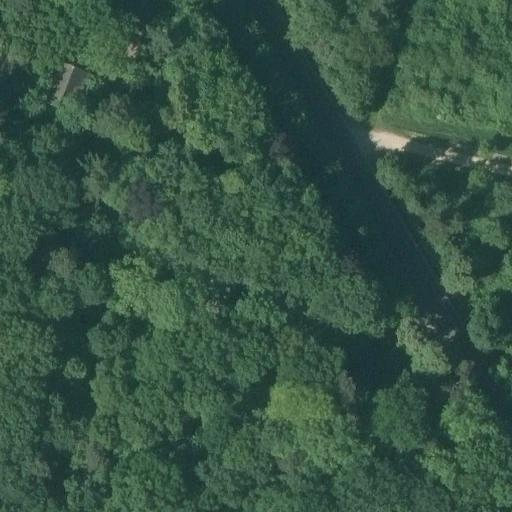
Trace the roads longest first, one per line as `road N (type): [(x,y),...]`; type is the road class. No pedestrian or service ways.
road 1 (tertiary): [(256,0),(511,434)]
road 2 (track): [(511,171),(383,144),(365,119)]
road 3 (track): [(390,0),(365,119)]
